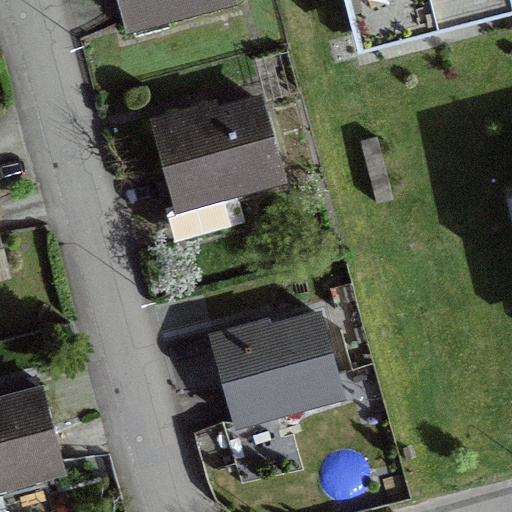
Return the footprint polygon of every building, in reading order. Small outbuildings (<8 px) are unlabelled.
[(116,0),(124,29),(229,1),(228,0),(116,0)] [(511,0),(334,0),(352,69),(511,28),(511,0)] [(278,179),(257,106),(209,119),(207,112),(151,128),(174,208),(163,216),(171,244),(227,228),(218,196),(278,179)] [(317,322),(273,334),(268,335),(267,328),(211,344),(233,424),(337,396),(317,322)] [(0,486),(59,471),(39,396),(0,406),(0,486)]
